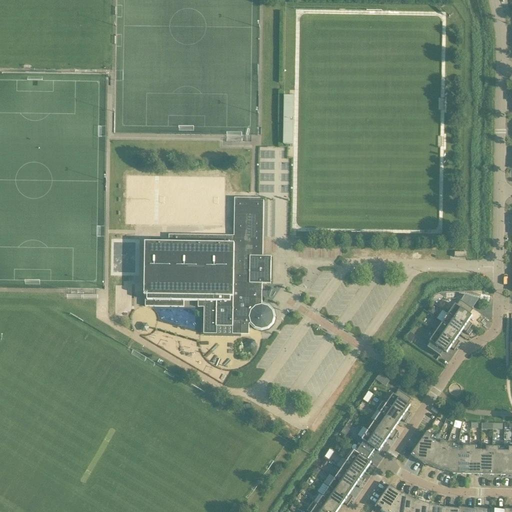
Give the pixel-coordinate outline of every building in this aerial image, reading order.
[(292,144),(293,95),(283,95),(282,144),(292,144)] [(234,198),(234,214),(234,236),(169,235),(169,243),(145,243),(144,306),(184,307),(184,297),(198,297),(198,308),(204,308),(204,334),(217,334),(217,327),(232,327),(232,334),(249,335),(249,323),(250,323),(255,328),(261,330),(267,328),(272,324),(274,318),(272,311),(268,307),(262,305),(262,284),(270,284),(271,257),(263,257),(264,199),(234,198)] [(449,314),(469,329),(472,325),(472,324),(471,325),(468,323),(472,317),(469,315),(473,309),(460,300),(456,306),(455,305),(449,314)] [(466,333),(469,329),(449,314),(442,323),(459,335),(463,330),(467,332),(466,333)] [(455,340),(459,335),(442,323),(436,332),(457,347),(460,342),(459,343),(455,340)] [(410,332),(405,340),(407,342),(410,344),(414,338),(413,335),(410,332)] [(454,351),(457,347),(436,332),(430,342),(431,342),(427,348),(440,357),(444,351),(447,353),(451,347),(454,350),(454,351)] [(382,384),(386,378),(380,374),(376,380),(382,384)] [(387,404),(408,419),(411,414),(410,414),(409,415),(406,412),(410,406),(407,405),(411,399),(398,390),(394,396),(393,395),(387,404)] [(405,423),(408,419),(387,404),(383,402),(377,410),(381,413),(397,425),(401,419),(405,422),(404,423),(405,423)] [(394,430),(397,425),(381,413),(374,422),(395,436),(398,432),(397,433),(394,430)] [(392,441),(395,436),(374,422),(368,431),(385,442),(389,437),(392,440),(392,441)] [(379,452),(385,442),(368,431),(362,440),(364,442),(360,447),(371,455),(375,449),(379,452)] [(427,432),(410,456),(411,456),(424,465),(437,439),(427,433),(428,432),(427,432)] [(437,439),(424,465),(438,469),(447,443),(437,439)] [(447,443),(438,469),(453,474),(458,446),(447,443)] [(458,446),(453,474),(469,475),(470,447),(458,446)] [(367,461),(371,455),(360,447),(356,453),(354,452),(348,461),(364,472),(371,463),(367,461)] [(470,447),(469,475),(480,475),(481,447),(470,447)] [(481,447),(480,475),(492,475),(492,447),(481,447)] [(492,447),(492,475),(503,476),(504,448),(492,447)] [(511,447),(504,448),(503,476),(511,475),(511,447)] [(361,478),(364,472),(348,461),(342,470),(362,484),(365,480),(364,480),(361,478)] [(359,489),(362,484),(342,470),(335,479),(352,490),(356,485),(360,487),(359,488),(359,489)] [(348,496),(352,490),(335,479),(329,488),(350,502),(353,498),(353,497),(352,498),(348,496)] [(393,511),(402,495),(394,491),(395,490),(390,487),(390,486),(375,508),(376,506),(381,510),(381,511),(393,511)] [(347,506),(350,502),(329,488),(323,496),(340,508),(344,503),(347,505),(347,506)] [(411,511),(416,501),(415,501),(407,498),(408,497),(402,494),(402,495),(393,511),(411,511)] [(337,511),(340,508),(323,496),(317,505),(326,511),(337,511)] [(428,511),(430,506),(429,506),(421,504),(421,503),(416,500),(415,501),(416,501),(411,511),(428,511)] [(326,511),(317,505),(313,502),(307,511),(326,511)]
